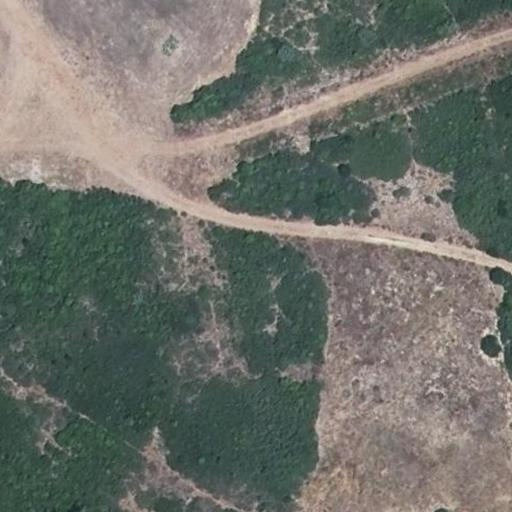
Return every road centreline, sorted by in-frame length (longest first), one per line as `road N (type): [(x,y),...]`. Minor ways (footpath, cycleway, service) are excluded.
road 1 (track): [(0,7),(169,199),(230,221),(511,265)]
road 2 (track): [(511,45),(132,162),(0,171)]
